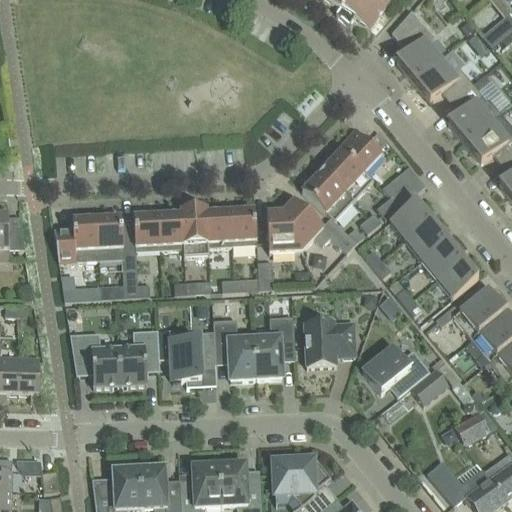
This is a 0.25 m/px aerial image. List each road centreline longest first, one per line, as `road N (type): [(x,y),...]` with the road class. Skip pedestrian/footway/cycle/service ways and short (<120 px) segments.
road 1 (residential): [(355,76),(273,163),(252,174),(0,186)]
road 2 (residential): [(404,511),(327,422),(88,435)]
road 3 (residential): [(511,262),(355,76)]
road 4 (residential): [(248,0),(286,18),(355,76)]
